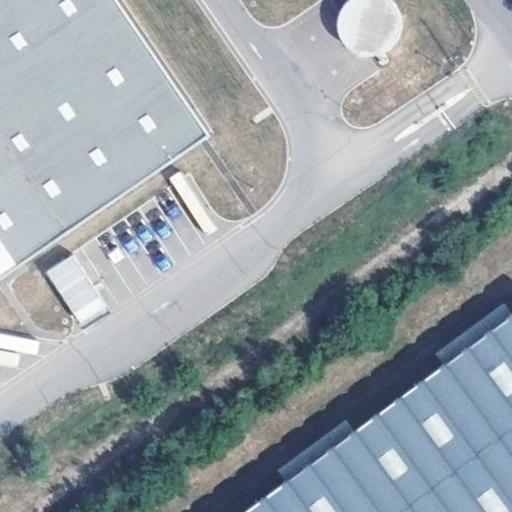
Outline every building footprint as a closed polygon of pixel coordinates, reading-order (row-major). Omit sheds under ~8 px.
[(124,0),(0,0),(0,278),(14,269),(214,132),(124,0)] [(341,0),(339,0),(347,53),(395,45),(387,0),(341,0)] [(72,253),(45,271),(81,327),(109,309),(72,253)] [(438,352),(448,365),(509,321),(499,307),(438,352)] [(245,511),(511,511),(511,318),(509,321),(448,365),(350,436),(288,481),(245,511)] [(278,467),(288,481),(350,436),(339,423),(278,467)]
